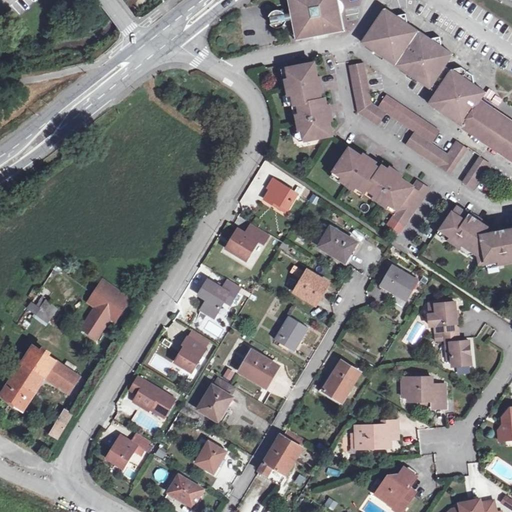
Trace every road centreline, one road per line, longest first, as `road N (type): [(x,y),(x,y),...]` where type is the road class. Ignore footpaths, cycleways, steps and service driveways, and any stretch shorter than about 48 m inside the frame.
road 1 (residential): [(226,75),(260,108),(259,146),(69,460),(70,477),(121,511)]
road 2 (residential): [(337,44),(350,118),(488,210),(511,203)]
road 3 (residential): [(357,294),(229,511)]
road 4 (secondary): [(140,41),(0,153)]
road 5 (secondary): [(0,177),(137,72)]
